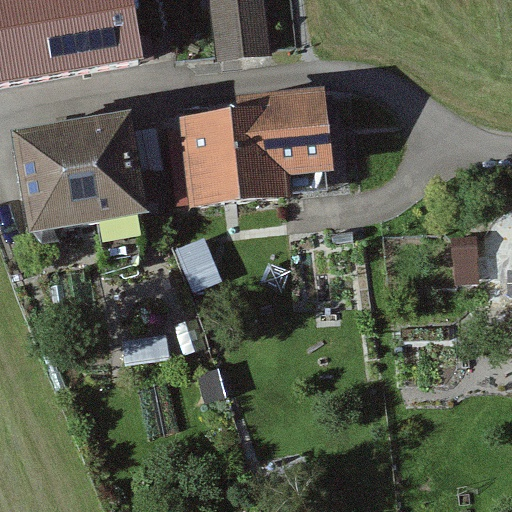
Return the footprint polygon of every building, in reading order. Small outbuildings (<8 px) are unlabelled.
[(0,0),(0,101),(113,84),(96,0),(0,0)] [(259,0),(214,0),(201,2),(210,73),(267,67),(259,0)] [(218,132),(156,139),(166,232),(267,221),(264,193),(310,189),(302,107),(216,115),(218,132)] [(101,139),(0,154),(0,255),(116,238),(101,139)] [(511,229),(502,230),(505,370),(511,369),(511,229)]
